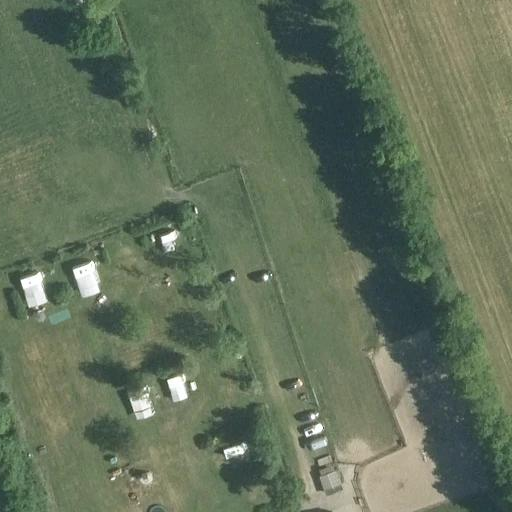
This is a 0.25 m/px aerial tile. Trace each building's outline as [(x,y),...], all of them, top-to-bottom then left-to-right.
[(2,299),(0,300),(0,318),(10,333),(20,326),(2,299)] [(212,304),(198,311),(208,328),(221,321),(212,304)] [(30,350),(6,357),(11,373),(35,365),(30,350)] [(229,356),(214,359),(219,381),(235,377),(229,356)] [(179,399),(195,390),(181,368),(166,378),(179,399)] [(318,404),(306,412),(313,423),(325,415),(318,404)] [(58,430),(40,433),(42,445),(60,442),(58,430)] [(226,443),(204,446),(206,467),(228,464),(226,443)] [(50,472),(59,493),(80,485),(72,463),(50,472)] [(342,464),(330,465),(332,482),(345,480),(342,464)] [(256,499),(276,495),(272,468),(251,471),(256,499)] [(380,477),(387,493),(405,485),(398,470),(380,477)]
